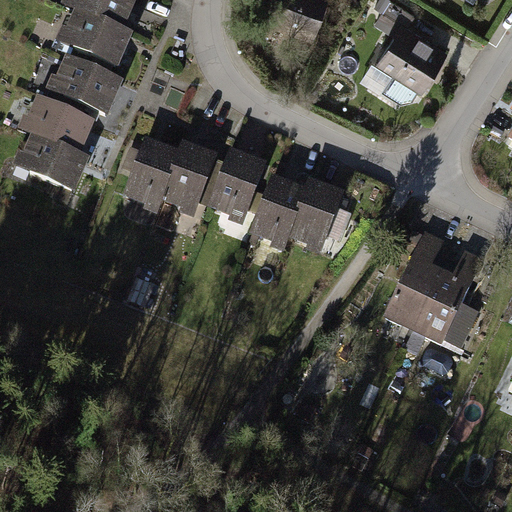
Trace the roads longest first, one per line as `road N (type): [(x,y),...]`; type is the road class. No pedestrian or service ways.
road 1 (track): [(237,427),(415,183)]
road 2 (residential): [(213,0),(211,42),(238,94),(415,183)]
road 3 (track): [(392,511),(237,427)]
road 4 (residential): [(511,39),(415,183)]
road 5 (track): [(237,427),(197,470),(136,511)]
